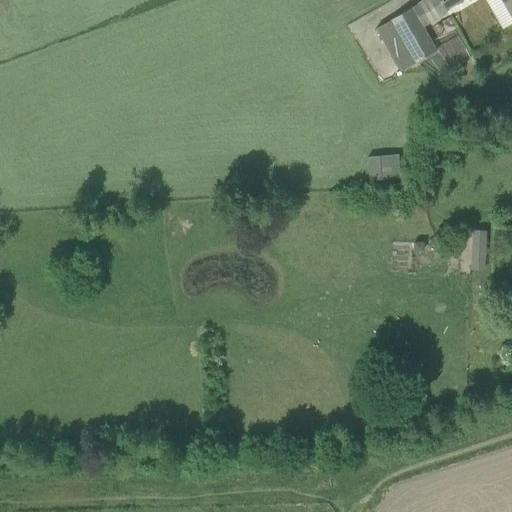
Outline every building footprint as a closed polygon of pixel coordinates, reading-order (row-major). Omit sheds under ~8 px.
[(440,0),(446,9),(461,0),(440,0)] [(511,0),(501,0),(511,17),(511,0)] [(415,63),(436,50),(411,8),(390,20),(415,63)] [(397,156),(368,160),(371,180),(399,176),(397,156)] [(484,230),(472,229),(471,269),(483,269),(484,230)]
